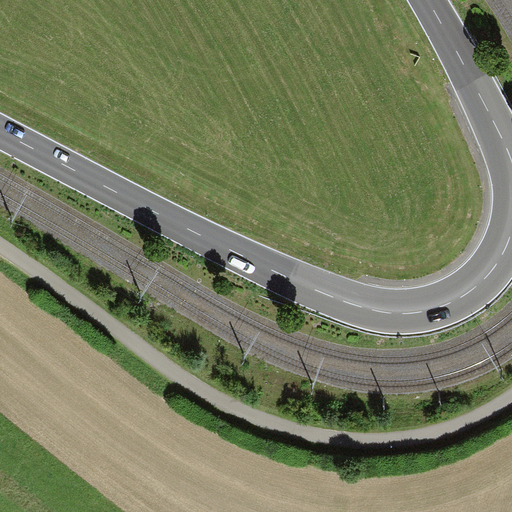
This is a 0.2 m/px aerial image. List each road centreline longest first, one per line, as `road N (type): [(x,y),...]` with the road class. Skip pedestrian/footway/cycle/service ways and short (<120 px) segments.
road 1 (primary): [(0,130),(272,270),(379,311),(443,306),(470,291),(498,262),(511,229)]
road 2 (track): [(0,245),(188,383),(304,433),(363,441),(419,436),(511,396)]
road 3 (primary): [(511,166),(428,0)]
